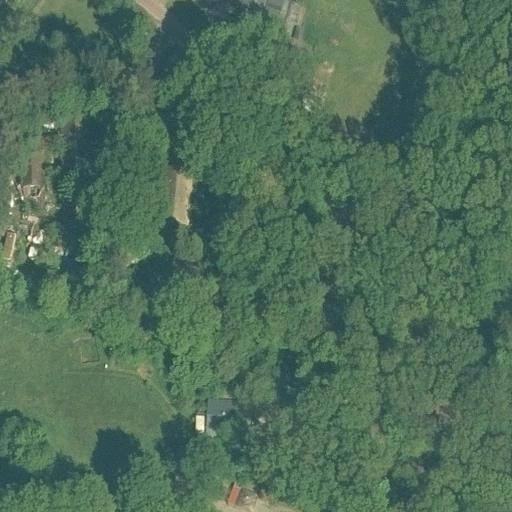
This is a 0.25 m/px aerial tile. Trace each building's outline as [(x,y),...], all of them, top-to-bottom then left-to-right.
[(0,0),(0,14),(9,0),(0,0)] [(260,29),(260,27),(268,2),(261,0),(224,0),(219,16),(260,29)] [(287,44),(298,12),(284,7),(276,32),(273,39),(287,44)] [(139,161),(151,161),(153,125),(142,124),(139,161)] [(63,175),(91,174),(90,155),(85,155),(84,143),(89,143),(89,132),(84,132),(83,125),(61,127),(63,175)] [(41,143),(19,143),(20,194),(43,194),(42,155),(41,143)] [(158,224),(186,229),(191,178),(163,174),(158,224)] [(206,226),(216,240),(231,230),(221,216),(206,226)] [(193,334),(204,335),(207,318),(196,316),(193,334)] [(296,396),(302,368),(275,364),(269,391),(296,396)] [(206,446),(237,449),(241,408),(210,405),(206,446)] [(295,480),(317,474),(312,453),(289,458),(295,480)]
